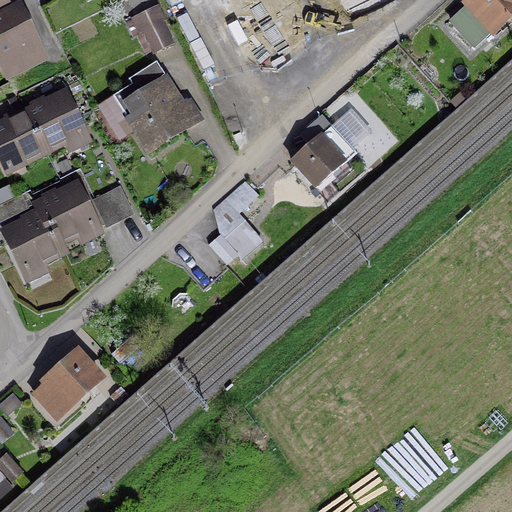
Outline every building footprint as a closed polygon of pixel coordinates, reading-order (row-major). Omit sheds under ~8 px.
[(343,0),(349,10),(369,0),(343,0)] [(494,32),(511,15),(511,0),(472,0),(468,4),(494,32)] [(0,19),(0,59),(34,42),(18,11),(0,19)] [(247,34),(264,70),(309,49),(292,13),(247,34)] [(132,81),(134,85),(106,104),(114,117),(124,110),(150,151),(184,129),(180,121),(195,111),(189,102),(183,107),(156,65),(132,81)] [(45,152),(82,134),(64,96),(27,114),(45,152)] [(0,154),(8,170),(45,152),(27,114),(0,127),(0,154)] [(331,185),(349,169),(345,164),(355,154),(331,128),(292,162),(327,202),(338,192),(331,185)] [(245,185),(214,213),(220,236),(238,256),(240,258),(258,241),(235,214),(255,196),(245,185)] [(58,243),(94,225),(76,188),(38,206),(43,215),(58,244),(58,243)] [(120,188),(107,194),(120,221),(126,218),(133,214),(120,188)] [(113,225),(120,221),(107,194),(93,201),(106,228),(113,225)] [(21,195),(0,205),(0,222),(28,209),(21,195)] [(511,205),(402,301),(440,344),(511,281),(511,205)] [(43,215),(6,233),(25,271),(63,252),(58,243),(58,244),(43,215)] [(227,265),(238,256),(220,236),(209,246),(227,265)] [(48,386),(37,396),(57,419),(101,380),(78,354),(45,382),(48,386)] [(373,511),(448,447),(370,358),(287,430),(358,511),(373,511)] [(0,417),(0,441),(2,444),(14,434),(0,417)] [(161,511),(244,511),(264,495),(228,454),(161,511)] [(9,456),(0,464),(0,467),(14,484),(25,475),(9,456)]
